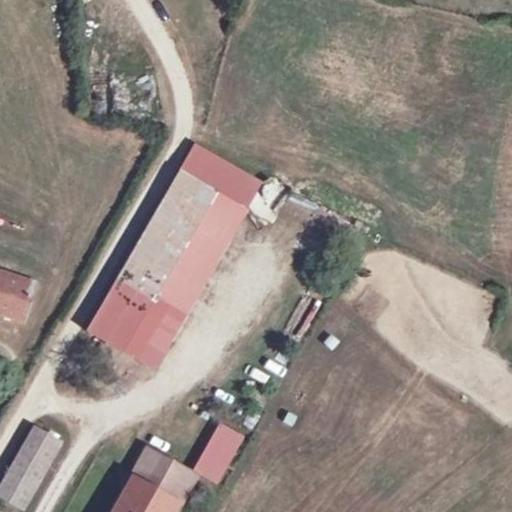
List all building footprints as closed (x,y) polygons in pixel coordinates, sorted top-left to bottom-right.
[(205,153),(102,323),(162,357),(265,187),(205,153)] [(32,285),(0,275),(0,314),(21,321),(32,285)] [(218,486),(244,437),(218,423),(191,471),(218,486)] [(41,427),(2,497),(29,511),(33,511),(72,444),(41,427)] [(136,479),(177,504),(189,483),(148,458),(136,479)] [(172,511),(177,504),(136,479),(116,511),(172,511)]
